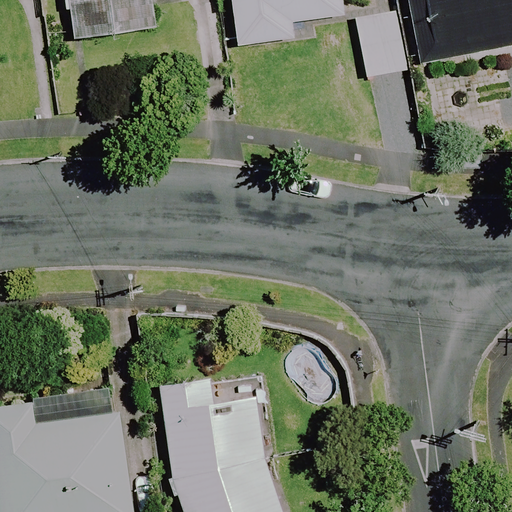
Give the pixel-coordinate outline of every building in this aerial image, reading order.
[(152,0),(72,0),(79,42),(157,30),(152,0)] [(233,0),(240,47),(296,39),(294,23),(346,16),(343,0),(233,0)] [(511,0),(413,0),(423,63),(511,49),(511,0)] [(401,9),(355,17),(366,81),(412,73),(401,9)] [(284,511),(262,438),(252,374),(165,387),(180,487),(188,511),(284,511)] [(34,427),(31,404),(0,408),(0,511),(133,511),(120,415),(34,427)]
